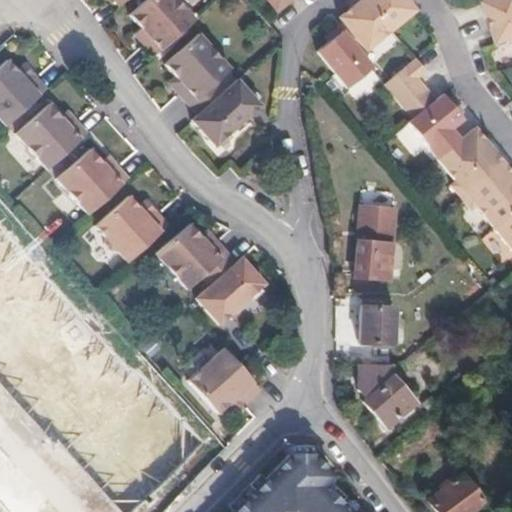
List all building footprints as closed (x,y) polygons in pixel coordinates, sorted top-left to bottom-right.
[(177,0),(148,0),(131,16),(143,28),(149,35),(142,40),(155,55),(195,20),(177,0)] [(265,0),(275,11),(288,0),(265,0)] [(391,31),(366,0),(362,0),(353,7),(339,19),(343,24),(338,28),(342,32),(361,55),(391,31)] [(366,0),(391,31),(415,12),(405,0),(366,0)] [(482,2),(491,31),(511,24),(511,0),(486,0),(482,1),(482,2)] [(511,24),(491,31),(496,46),(511,40),(511,24)] [(149,35),(143,28),(136,34),(142,40),(149,35)] [(342,32),(338,28),(327,37),(330,42),(342,32)] [(361,55),(342,32),(330,42),(317,53),(347,90),(372,69),(361,55)] [(228,73),(196,38),(163,68),(174,81),(180,88),(174,93),(188,109),(214,85),(228,73)] [(7,58),(0,64),(0,119),(6,125),(48,88),(33,72),(26,79),(19,71),(7,58)] [(385,85),(384,86),(412,119),(435,100),(417,79),(426,72),(416,60),(415,61),(385,85)] [(33,72),(26,64),(19,71),(26,79),(33,72)] [(174,81),(168,87),(174,93),(180,88),(174,81)] [(235,82),(222,94),(195,117),(190,122),(214,148),(259,108),(235,82)] [(222,94),(214,85),(188,109),(195,117),(222,94)] [(462,121),(442,95),(435,100),(412,119),(406,124),(435,159),(458,140),(450,130),(462,121)] [(48,105),(15,134),(46,169),(85,134),(71,119),(65,124),(59,118),(48,105)] [(71,119),(65,112),(59,118),(65,124),(71,119)] [(458,140),(435,159),(454,183),(450,186),(459,197),(502,163),(473,128),(458,140)] [(88,148),(54,178),(86,215),(127,178),(113,162),(107,168),(100,161),(88,148)] [(107,155),(100,161),(107,168),(113,162),(107,155)] [(475,207),(492,228),(511,211),(511,175),(502,163),(459,197),(470,211),(475,207)] [(128,197),(94,227),(103,236),(103,244),(108,250),(115,251),(126,262),(133,255),(166,225),(152,209),(145,215),(138,207),(128,197)] [(145,201),(138,207),(145,215),(152,209),(145,201)] [(392,208),(358,206),(353,280),(388,282),(392,208)] [(511,211),(492,228),(511,252),(511,211)] [(189,224),(156,253),(187,289),(202,276),(226,254),(214,239),(207,245),(200,237),(189,224)] [(207,231),(200,237),(207,245),(214,239),(207,231)] [(226,254),(202,276),(210,285),(234,263),(226,254)] [(234,263),(210,285),(195,298),(215,321),(226,311),(230,315),(265,284),(241,257),(234,263)] [(63,350),(86,329),(36,273),(13,294),(63,350)] [(381,309),(358,308),(357,344),(390,345),(392,309),(381,309)] [(230,315),(226,311),(215,321),(219,325),(230,315)] [(198,363),(197,371),(188,379),(218,413),(229,403),(237,396),(244,404),(259,390),(240,369),(222,348),(211,358),(204,358),(198,363)] [(414,403),(392,377),(363,401),(385,427),(414,403)] [(487,398),(474,384),(449,405),(462,420),(487,398)] [(166,460),(200,429),(169,396),(135,427),(166,460)] [(237,396),(229,403),(236,411),(244,404),(237,396)] [(97,511),(114,511),(147,481),(114,446),(72,485),(97,511)] [(336,511),(343,507),(320,485),(330,475),(307,454),(287,454),(231,511),(336,511)] [(468,511),(491,496),(470,468),(428,499),(438,511),(468,511)]
